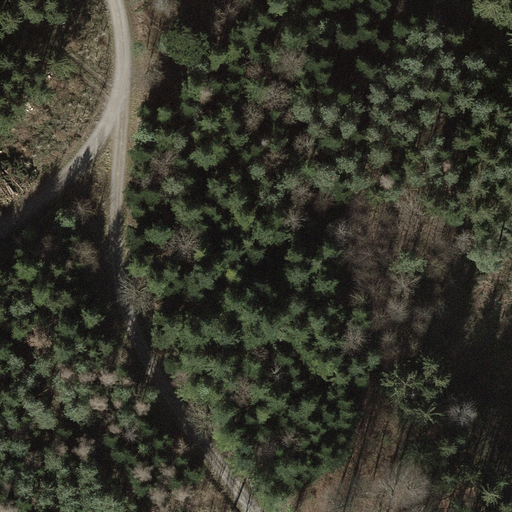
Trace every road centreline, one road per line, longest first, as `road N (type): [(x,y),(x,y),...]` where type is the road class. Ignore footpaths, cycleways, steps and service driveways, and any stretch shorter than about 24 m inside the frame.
road 1 (track): [(121,96),(119,275),(179,404),(259,511)]
road 2 (track): [(121,96),(66,184),(0,234)]
